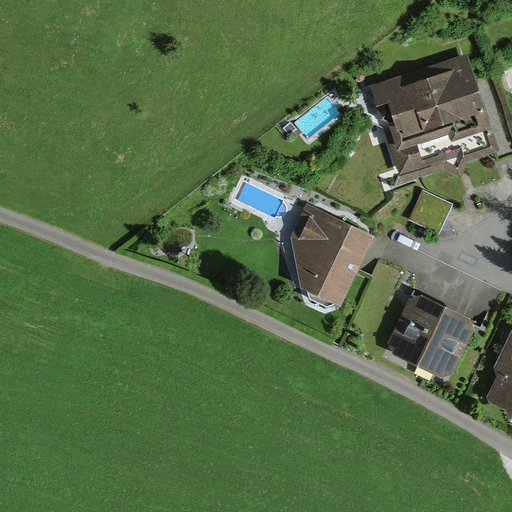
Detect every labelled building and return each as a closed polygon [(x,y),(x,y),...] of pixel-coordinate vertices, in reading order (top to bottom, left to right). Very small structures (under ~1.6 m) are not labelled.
[(466,54),(372,84),(401,177),(496,147),(466,54)] [(452,205),(423,191),(409,220),(438,234),(452,205)] [(293,241),(302,289),(339,307),(372,240),(309,209),(293,241)] [(409,304),(391,344),(394,357),(441,378),(455,375),(473,333),(469,319),(422,299),(409,304)] [(511,336),(483,393),(511,407),(511,336)]
